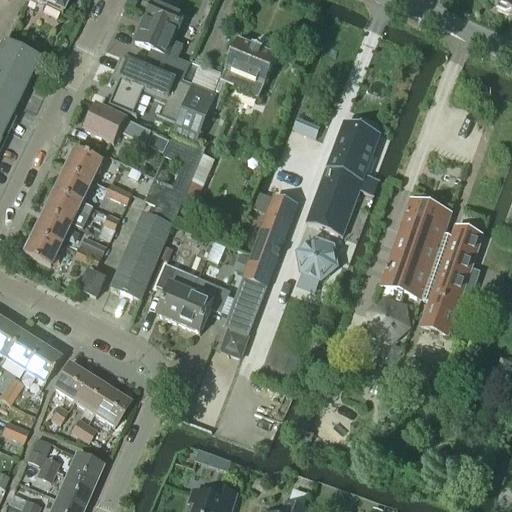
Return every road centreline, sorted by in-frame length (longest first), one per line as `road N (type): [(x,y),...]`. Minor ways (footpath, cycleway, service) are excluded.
road 1 (residential): [(108,511),(161,387),(148,354),(0,286)]
road 2 (residential): [(0,217),(112,0)]
road 3 (tertiary): [(511,58),(379,0)]
